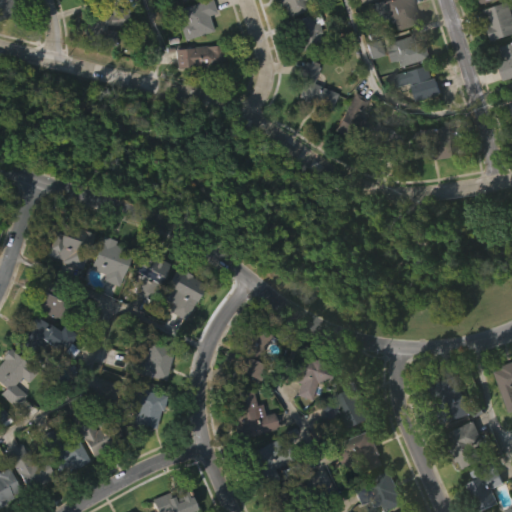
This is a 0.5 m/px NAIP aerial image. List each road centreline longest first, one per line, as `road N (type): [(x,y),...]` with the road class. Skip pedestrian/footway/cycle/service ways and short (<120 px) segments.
road 1 (residential): [(0,172),(186,236),(295,313),(343,336),(450,347),(511,330)]
road 2 (residential): [(0,47),(223,106),(351,181),(415,192),(511,177)]
road 3 (residential): [(233,511),(206,447),(200,402),(209,345),(252,284)]
road 4 (residential): [(499,182),(447,0)]
road 5 (residential): [(402,348),(396,385),(444,511)]
road 6 (residential): [(66,511),(139,470),(206,447)]
road 7 (residential): [(248,116),(261,74),(243,0)]
